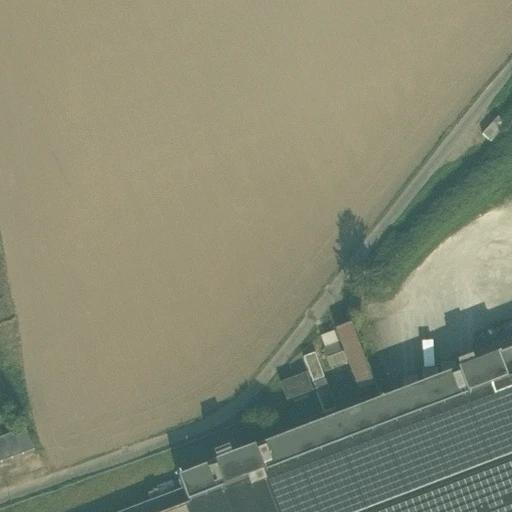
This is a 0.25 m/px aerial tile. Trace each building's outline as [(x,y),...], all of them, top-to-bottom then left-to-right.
[(482,136),(490,144),(506,127),(497,119),(482,136)] [(335,333),(358,395),(374,390),(350,328),(335,333)] [(323,351),(327,360),(341,355),(338,345),(333,334),(320,339),(324,350),(323,351)] [(511,511),(511,356),(177,484),(181,493),(132,511),(511,511)] [(303,360),(312,384),(323,380),(314,356),(303,360)] [(281,387),(287,402),(311,393),(305,378),(281,387)] [(313,386),(323,415),(335,410),(324,382),(313,386)] [(22,456),(33,452),(25,430),(14,434),(22,456)] [(12,460),(22,456),(14,434),(4,438),(12,460)] [(0,461),(1,464),(12,460),(4,438),(0,439),(0,461)]
